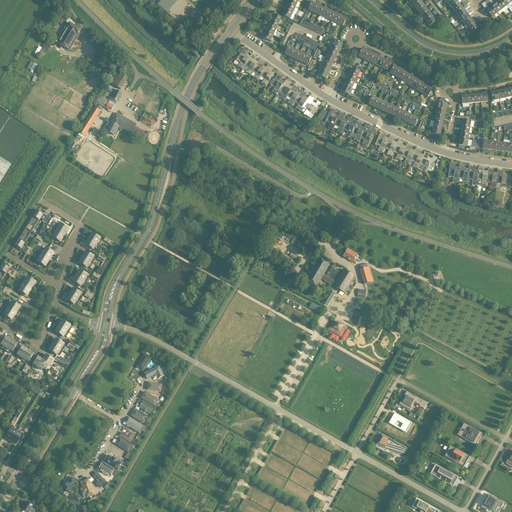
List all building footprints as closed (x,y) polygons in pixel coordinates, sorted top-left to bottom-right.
[(191,6),(183,0),(151,0),(166,14),(176,22),(182,28),(197,12),(190,6),(191,6)] [(295,8),(298,2),(293,0),(289,0),(288,4),(295,8)] [(420,2),(419,0),(412,0),(410,2),(408,3),(412,8),(414,7),(420,2)] [(459,3),(455,0),(452,0),(448,4),(452,9),(459,3)] [(502,10),(497,4),(497,3),(496,3),(493,0),(490,0),(493,3),(491,4),(493,6),(492,7),(497,14),(502,10)] [(507,6),(501,0),(500,0),(497,3),(497,4),(502,10),(507,6)] [(418,12),(424,7),(420,2),(414,7),(418,12)] [(308,10),(314,13),(317,5),(311,3),(308,10)] [(463,8),(459,3),(452,9),(456,14),(463,8)] [(288,4),(285,10),(292,14),(295,8),(288,4)] [(323,8),(317,5),(314,13),(319,16),(323,8)] [(428,12),(424,7),(418,12),(422,17),(428,12)] [(492,7),(486,11),(491,18),(497,14),(492,7)] [(329,11),(323,8),(319,16),(325,19),(329,11)] [(456,14),(460,19),(467,13),(463,8),(456,14)] [(290,20),(292,14),(285,10),(282,16),(290,20)] [(325,19),(331,21),(335,14),(329,11),(325,19)] [(428,12),(422,17),(426,22),(432,16),(428,12)] [(470,18),(467,13),(460,19),(464,24),(470,18)] [(55,14),(52,18),(64,27),(67,23),(55,14)] [(340,16),(335,14),(331,21),(337,24),(340,16)] [(274,15),(271,21),(279,25),(282,19),(274,15)] [(340,16),(337,24),(342,27),(346,19),(340,16)] [(432,16),(426,22),(429,26),(436,21),(432,16)] [(470,18),(464,24),(468,28),(468,29),(474,23),(470,18)] [(276,30),(279,25),(271,21),(268,26),(276,30)] [(63,47),(75,26),(69,23),(66,28),(65,27),(56,43),(63,47)] [(468,28),(465,30),(469,35),(471,34),(478,28),(474,23),(468,29),(468,28)] [(75,38),(78,35),(81,30),(75,26),(63,47),(69,50),(70,50),(77,39),(75,38)] [(268,26),(265,32),(273,36),(276,30),(268,26)] [(270,42),(273,36),(265,32),(263,38),(270,42)] [(332,47),(339,51),(342,45),(335,41),(332,47)] [(46,53),(49,47),(44,44),(41,50),(46,53)] [(244,49),(243,50),(240,47),(237,52),(240,54),(236,60),(237,61),(237,60),(241,63),(238,66),(243,70),(245,67),(243,66),(250,56),(245,53),(247,51),(244,49)] [(290,57),(294,50),(288,47),(284,55),(290,57)] [(337,57),(339,51),(332,47),(329,53),(337,57)] [(359,57),(365,60),(368,52),(362,49),(359,57)] [(290,57),(296,60),(300,53),(294,50),(290,57)] [(374,55),(368,52),(365,60),(370,63),(374,55)] [(302,63),(306,55),(300,53),(296,60),(302,63)] [(334,62),(337,57),(329,53),(326,58),(334,62)] [(250,56),(243,66),(245,67),(243,70),(250,75),(252,72),(251,72),(258,62),(253,59),(255,57),(252,54),(250,56)] [(302,63),(308,66),(312,58),(306,55),(302,63)] [(380,58),(374,55),(370,63),(376,65),(380,58)] [(331,68),(334,62),(326,58),(324,64),(331,68)] [(385,60),(380,58),(376,65),(382,68),(385,60)] [(259,77),(266,68),(261,64),(263,62),(260,60),(258,62),(251,72),(252,72),(253,71),(256,74),(254,77),(258,81),(260,78),(259,77)] [(391,63),(385,60),(382,68),(387,71),(391,63)] [(328,73),(331,68),(324,64),(321,70),(328,73)] [(259,77),(260,78),(261,77),(264,79),(261,83),(266,86),(269,83),(268,82),(274,73),(269,70),(271,68),(268,65),(266,68),(259,77)] [(390,73),(396,77),(400,70),(394,66),(390,73)] [(121,90),(127,80),(129,81),(131,77),(116,68),(108,82),(121,90)] [(357,78),(360,72),(352,68),(349,74),(357,78)] [(325,79),(328,73),(321,70),(318,76),(325,79)] [(405,73),(400,70),(396,77),(401,80),(405,73)] [(411,76),(405,73),(401,80),(406,84),(411,76)] [(277,95),(279,92),(277,92),(284,82),(280,79),(281,77),(278,74),(270,86),(271,87),(271,86),(275,88),(272,92),(277,95)] [(349,74),(347,80),(354,84),(357,78),(349,74)] [(416,80),(411,76),(406,84),(412,87),(416,80)] [(286,80),(284,82),(277,92),(279,92),(282,94),(280,98),(284,101),(286,98),(285,97),(292,88),(287,84),(289,82),(286,80)] [(347,80),(344,86),(352,90),(354,84),(347,80)] [(421,83),(416,80),(412,87),(417,90),(421,83)] [(427,86),(421,83),(417,90),(422,94),(427,86)] [(292,106),(294,103),(293,103),(300,93),(295,90),(297,88),(294,85),(292,88),(285,97),(286,98),(287,97),(290,100),(288,103),(292,106)] [(352,90),(344,86),(341,92),(349,95),(352,90)] [(432,90),(427,86),(422,94),(428,97),(432,90)] [(115,89),(110,97),(117,101),(121,93),(115,89)] [(510,89),(503,91),(505,99),(511,97),(510,89)] [(301,91),(300,93),(293,103),(294,103),(295,103),(298,105),(295,109),(300,112),(302,109),(301,108),(308,99),(303,95),(305,93),(301,91)] [(503,91),(497,92),(499,100),(505,99),(503,91)] [(493,102),(499,100),(497,92),(491,93),(493,102)] [(99,95),(95,103),(111,111),(115,104),(99,95)] [(301,108),(302,109),(302,108),(306,111),(303,114),(308,117),(311,114),(310,113),(316,104),(311,101),(313,99),(309,96),(308,99),(301,108)] [(369,105),(375,108),(378,100),(372,97),(369,105)] [(375,108),(380,110),(384,103),(378,100),(375,108)] [(380,110),(386,113),(390,105),(384,103),(380,110)] [(437,110),(445,111),(447,105),(438,103),(437,110)] [(386,113),(392,116),(395,108),(390,105),(386,113)] [(78,132),(85,136),(101,111),(94,106),(78,132)] [(395,108),(392,116),(397,119),(401,111),(395,108)] [(333,130),(335,127),(333,127),(338,116),(333,113),(334,111),(331,109),(324,122),(326,123),(326,122),(330,124),(328,128),(333,130)] [(403,121),(407,114),(401,111),(397,119),(403,121)] [(106,131),(114,136),(118,129),(121,131),(122,129),(144,141),(147,133),(135,127),(136,125),(116,113),(106,131)] [(340,113),(338,116),(333,127),(335,127),(335,126),(338,128),(337,132),(341,134),(343,131),(342,131),(347,120),(342,118),(343,115),(340,113)] [(403,121),(409,124),(412,116),(407,114),(403,121)] [(412,116),(409,124),(415,127),(418,119),(412,116)] [(350,138),(351,136),(352,135),(351,135),(355,124),(350,122),(352,119),(348,117),(347,120),(342,131),(343,131),(343,130),(347,132),(345,136),(350,138)] [(357,122),(355,124),(351,135),(352,135),(351,136),(355,138),(354,140),(359,142),(360,139),(359,139),(364,128),(359,126),(360,123),(357,122)] [(359,139),(360,139),(361,139),(365,140),(363,144),(368,147),(370,142),(369,142),(373,133),(368,130),(369,127),(365,126),(364,128),(359,139)] [(440,136),(441,130),(433,128),(432,135),(440,136)] [(383,153),(385,150),(383,149),(389,139),(383,136),(385,134),(381,132),(375,145),(376,146),(376,145),(380,147),(378,151),(383,153)] [(390,136),(389,139),(383,149),(385,150),(385,149),(389,151),(387,155),(392,157),(393,154),(392,154),(397,143),(392,140),(393,138),(390,136)] [(401,161),(402,158),(401,158),(406,147),(401,144),(402,142),(399,140),(397,143),(392,154),(393,154),(394,153),(398,155),(396,159),(401,161)] [(67,148),(73,152),(78,145),(72,141),(67,148)] [(407,144),(406,147),(401,158),(402,158),(403,157),(406,159),(404,163),(409,165),(411,162),(410,162),(414,151),(409,149),(411,146),(407,144)] [(418,169),(419,166),(418,166),(423,155),(418,153),(419,150),(416,148),(414,151),(410,162),(411,162),(411,161),(415,163),(413,167),(418,169)] [(424,152),(423,155),(418,166),(419,166),(420,165),(424,167),(422,171),(427,173),(429,169),(432,171),(437,158),(434,156),(432,159),(427,157),(428,154),(424,152)] [(0,182),(11,165),(0,157),(0,182)] [(457,180),(459,168),(453,167),(454,164),(450,164),(448,178),(449,178),(453,178),(453,182),(458,183),(458,180),(457,180)] [(459,165),(459,168),(457,180),(458,180),(459,179),(463,179),(462,184),(467,185),(468,181),(467,181),(468,169),(463,169),(463,166),(459,165)] [(469,167),(468,169),(467,181),(468,181),(468,180),(472,181),(471,185),(477,186),(478,182),(476,182),(478,171),(472,170),(473,167),(469,167)] [(486,184),(488,172),(482,171),(482,168),(478,168),(478,171),(476,182),(478,182),(477,186),(481,187),(487,187),(487,184),(486,184)] [(488,169),(488,172),(486,184),(487,184),(487,183),(491,183),(491,188),(496,189),(496,188),(497,185),(495,185),(497,174),(491,173),(492,170),(488,169)] [(497,171),(497,174),(495,185),(497,185),(496,188),(500,189),(506,190),(506,185),(505,185),(507,175),(501,174),(501,171),(497,171)] [(29,224),(34,227),(43,213),(37,210),(29,224)] [(54,229),(64,235),(68,229),(60,224),(60,225),(57,223),(54,229)] [(26,228),(14,247),(20,250),(31,232),(26,228)] [(64,235),(54,229),(50,234),(53,236),(52,237),(60,242),(64,235)] [(89,239),(99,245),(102,241),(99,239),(100,239),(92,234),(89,239)] [(96,250),(99,245),(89,239),(85,244),(93,249),(94,248),(96,250)] [(39,253),(49,260),(53,253),(45,249),(44,249),(42,248),(39,253)] [(343,256),(346,258),(353,263),(358,255),(347,249),(343,256)] [(85,252),(82,257),(93,264),(95,259),(93,258),(93,257),(85,252)] [(45,266),(49,260),(39,253),(35,259),(38,260),(37,261),(45,266)] [(93,264),(82,257),(79,262),(87,267),(90,268),(93,264)] [(329,265),(319,258),(310,273),(321,279),(345,294),(348,289),(355,277),(343,269),(335,282),(326,275),(325,276),(323,275),(329,265)] [(0,269),(0,280),(1,281),(9,267),(4,263),(0,269)] [(368,267),(360,269),(364,285),(373,282),(368,267)] [(79,270),(76,276),(86,282),(89,278),(87,276),(87,275),(79,270)] [(316,287),(321,279),(310,273),(305,281),(316,287)] [(86,282),(76,276),(73,281),(81,286),(81,285),(84,286),(86,282)] [(20,282),(31,289),(35,283),(27,278),(26,279),(24,277),(20,282)] [(31,289),(20,282),(17,288),(20,289),(19,290),(27,295),(31,289)] [(73,289),(70,294),(80,301),(83,296),(80,295),(81,294),(73,289)] [(331,299),(335,293),(330,290),(322,304),(326,307),(329,303),(328,302),(331,298),(331,299)] [(365,298),(366,291),(358,290),(357,297),(365,298)] [(80,301),(70,294),(66,299),(74,304),(75,303),(77,305),(80,301)] [(8,308),(16,313),(20,307),(12,302),(8,308)] [(321,308),(312,303),(309,308),(318,313),(321,308)] [(16,313),(8,308),(4,315),(12,320),(16,313)] [(59,326),(69,333),(72,328),(69,327),(70,326),(62,321),(59,326)] [(346,328),(333,321),(328,330),(341,337),(346,328)] [(66,337),(69,333),(59,326),(55,331),(63,336),(64,335),(66,337)] [(5,351),(12,340),(6,337),(2,345),(2,346),(1,348),(5,351)] [(52,345),(63,351),(65,347),(63,345),(63,344),(55,339),(52,345)] [(12,340),(5,351),(10,354),(11,351),(12,352),(17,344),(12,340)] [(60,356),(63,351),(52,345),(49,350),(57,355),(57,354),(60,356)] [(21,361),(28,350),(23,347),(18,355),(19,356),(17,357),(16,357),(15,359),(12,358),(9,363),(12,364),(14,361),(15,362),(18,359),(21,361)] [(28,350),(21,361),(26,364),(27,361),(28,362),(33,354),(28,350)] [(135,367),(143,372),(151,359),(143,354),(135,367)] [(43,360),(45,368),(47,368),(51,365),(54,360),(46,355),(43,360)] [(45,368),(43,360),(39,357),(34,365),(37,367),(36,368),(38,369),(40,370),(42,370),(44,370),(46,370),(45,368)] [(155,358),(152,360),(157,366),(160,363),(155,358)] [(147,380),(156,376),(158,380),(164,377),(159,367),(144,374),(147,380)] [(148,383),(148,392),(161,393),(162,385),(148,383)] [(399,404),(410,410),(413,402),(419,405),(419,406),(424,409),(427,403),(406,391),(399,404)] [(155,408),(158,401),(145,393),(141,399),(155,408)] [(143,402),(139,408),(150,415),(154,408),(143,402)] [(135,410),(131,417),(144,424),(148,418),(135,410)] [(20,414),(18,412),(12,423),(14,424),(18,419),(17,419),(20,414)] [(412,423),(394,413),(393,415),(393,416),(390,421),(389,422),(388,424),(406,433),(412,423)] [(125,426),(136,434),(138,435),(141,431),(128,422),(125,426)] [(476,446),(482,434),(464,423),(461,428),(464,430),(460,437),(476,446)] [(9,440),(11,442),(17,432),(12,428),(6,438),(9,440)] [(122,431),(119,436),(130,442),(133,437),(122,431)] [(13,442),(16,444),(22,435),(17,432),(11,442),(13,443),(13,442)] [(382,435),(375,447),(385,453),(386,449),(404,454),(407,449),(382,435)] [(115,445),(127,452),(132,445),(120,438),(115,445)] [(281,444),(279,448),(278,450),(279,451),(278,452),(285,456),(286,455),(291,458),(295,452),(288,448),(290,446),(284,443),(282,445),(281,444)] [(450,446),(445,456),(464,467),(470,456),(450,446)] [(110,454),(121,460),(124,454),(114,448),(110,454)] [(101,461),(116,470),(121,462),(106,453),(101,461)] [(273,458),(270,463),(278,468),(281,462),(282,459),(276,456),(275,458),(273,458)] [(317,462),(312,458),(310,462),(312,464),(310,468),(318,473),(320,474),(320,473),(323,467),(316,464),(317,462)] [(208,465),(204,462),(200,469),(204,472),(208,465)] [(435,465),(430,474),(439,479),(441,476),(446,479),(444,482),(453,487),(458,477),(435,465)] [(102,466),(96,471),(107,482),(112,476),(102,466)] [(97,474),(92,478),(100,488),(105,484),(97,474)] [(315,481),(303,474),(300,479),(312,486),(315,481)] [(183,478),(179,483),(185,486),(188,480),(183,478)] [(308,493),(296,486),(293,492),(305,499),(308,493)] [(87,489),(79,488),(78,500),(85,501),(87,489)] [(271,494),(262,490),(262,492),(257,489),(253,495),(253,496),(260,500),(259,503),(258,503),(267,508),(270,502),(268,500),(270,496),(271,494)] [(502,503),(503,504),(503,503),(488,494),(488,495),(489,496),(486,501),(485,500),(481,507),(482,508),(486,510),(487,510),(486,509),(487,507),(494,511),(497,506),(500,508),(500,507),(502,503)] [(432,511),(428,508),(428,507),(429,506),(416,499),(412,507),(416,509),(417,508),(421,510),(420,511),(421,511),(432,511)] [(23,504),(21,509),(26,511),(32,511),(34,509),(31,508),(33,506),(27,502),(26,505),(23,504)]
